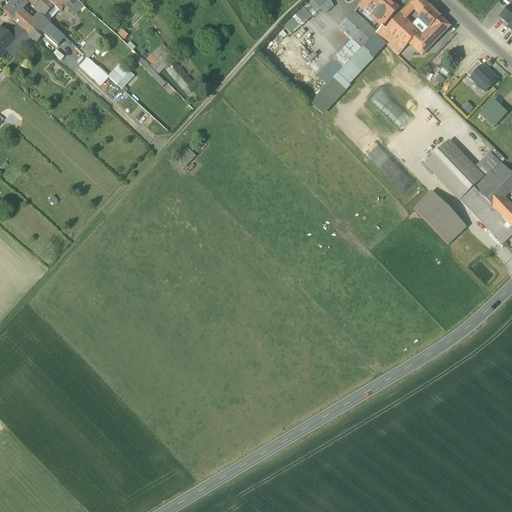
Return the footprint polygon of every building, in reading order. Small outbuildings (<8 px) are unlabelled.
[(13,0),(2,14),(12,22),(20,12),(27,5),(21,0),(13,0)] [(24,0),(35,9),(42,0),(24,0)] [(44,0),(42,0),(35,9),(40,14),(50,4),(45,0),(44,0)] [(45,0),(55,9),(59,12),(64,7),(70,0),(45,0)] [(75,0),(70,0),(64,7),(76,17),(84,8),(75,0)] [(317,0),(315,3),(325,15),(333,8),(328,0),(317,0)] [(388,2),(385,0),(366,0),(366,1),(359,8),(382,28),(398,10),(388,2)] [(420,0),(416,0),(411,6),(416,11),(424,3),(420,0)] [(511,0),(507,0),(504,3),(511,9),(501,20),(510,28),(508,31),(511,33),(511,0)] [(430,8),(424,3),(416,11),(422,17),(430,8)] [(50,4),(40,14),(45,18),(55,9),(50,4)] [(441,20),(430,8),(422,17),(418,21),(422,25),(420,27),(423,30),(425,28),(429,32),(441,20)] [(29,20),(20,12),(13,21),(26,33),(33,26),(32,25),(28,21),(29,20)] [(367,27),(354,16),(353,15),(341,29),(353,41),(360,34),(361,34),(369,42),(375,36),(376,35),(368,28),(367,27)] [(39,16),(32,22),(33,23),(32,25),(33,26),(26,33),(25,34),(31,40),(35,44),(42,35),(50,26),(39,16)] [(419,36),(400,17),(386,32),(405,51),(410,45),(419,36)] [(429,32),(422,39),(419,36),(410,45),(422,57),(451,28),(441,20),(429,32)] [(50,26),(42,35),(57,48),(65,39),(50,26)] [(19,29),(9,40),(13,44),(13,45),(20,51),(31,40),(25,34),(19,29)] [(0,32),(0,59),(13,45),(13,44),(9,40),(0,32)] [(369,42),(361,34),(360,34),(353,41),(363,49),(369,42)] [(96,35),(79,52),(89,61),(106,45),(96,35)] [(363,49),(333,80),(345,92),(346,93),(350,88),(349,87),(374,61),(373,60),(386,47),(375,36),(363,49)] [(161,47),(145,63),(159,76),(175,60),(161,47)] [(107,78),(89,61),(81,70),(99,87),(107,78)] [(478,63),(466,75),(471,80),(483,68),(478,63)] [(130,73),(120,65),(108,78),(117,87),(130,73)] [(168,73),(193,102),(202,94),(177,65),(168,73)] [(497,81),(483,67),(483,68),(471,80),(471,81),(485,94),(497,81)] [(150,69),(147,72),(163,89),(166,86),(150,69)] [(130,73),(117,87),(122,91),(135,77),(130,73)] [(345,92),(333,80),(311,105),(324,117),(347,93),(346,93),(345,92)] [(478,118),(494,132),(509,115),(494,101),(478,118)] [(9,118),(6,123),(12,127),(15,123),(9,118)] [(477,173),(448,144),(425,166),(459,203),(460,203),(474,189),(483,181),(477,173)] [(196,158),(187,150),(176,162),(185,170),(196,158)] [(493,158),(477,173),(483,181),(500,165),(493,158)] [(483,181),(474,189),(482,198),(508,172),(501,165),(500,165),(483,181)] [(511,176),(508,172),(482,198),(492,210),(493,210),(503,200),(510,193),(511,191),(511,176)] [(474,189),(460,203),(502,247),(511,238),(511,230),(493,210),(492,210),(482,198),(474,189)] [(466,231),(431,195),(414,212),(449,248),(466,231)] [(511,209),(503,200),(493,210),(511,230),(511,209)]
